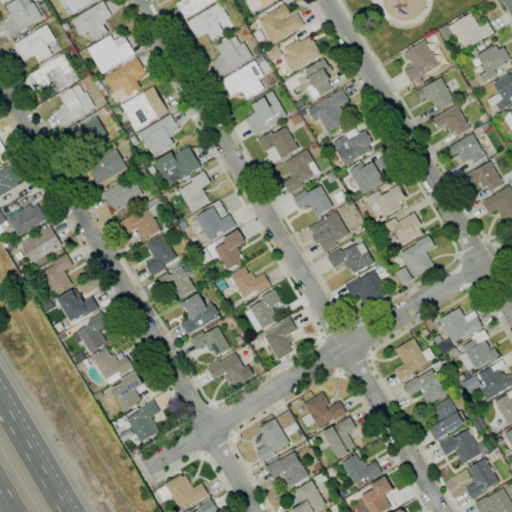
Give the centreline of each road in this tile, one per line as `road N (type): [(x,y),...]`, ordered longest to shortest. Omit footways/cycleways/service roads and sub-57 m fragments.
road 1 (residential): [(443,511),(137,0)]
road 2 (residential): [(260,511),(0,79)]
road 3 (residential): [(484,264),(151,463)]
road 4 (residential): [(484,264),(325,0)]
road 5 (motorway): [(65,511),(0,401)]
